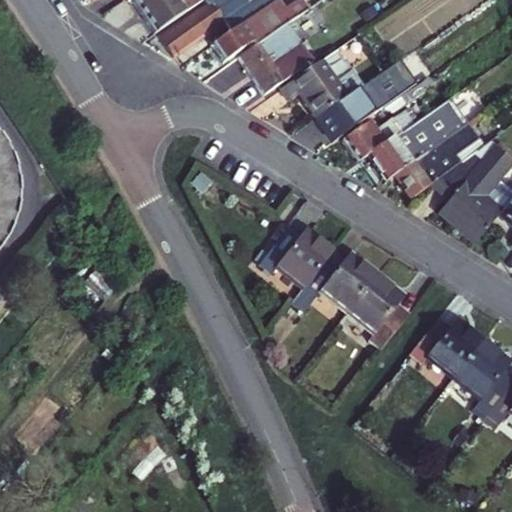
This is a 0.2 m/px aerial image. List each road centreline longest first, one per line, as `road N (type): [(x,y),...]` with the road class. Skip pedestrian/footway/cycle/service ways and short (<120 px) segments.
road 1 (residential): [(117,141),(182,110),(209,114),(511,300)]
road 2 (residential): [(300,511),(224,343),(117,141)]
road 3 (track): [(179,255),(105,314),(0,446)]
road 4 (residential): [(117,141),(29,0)]
